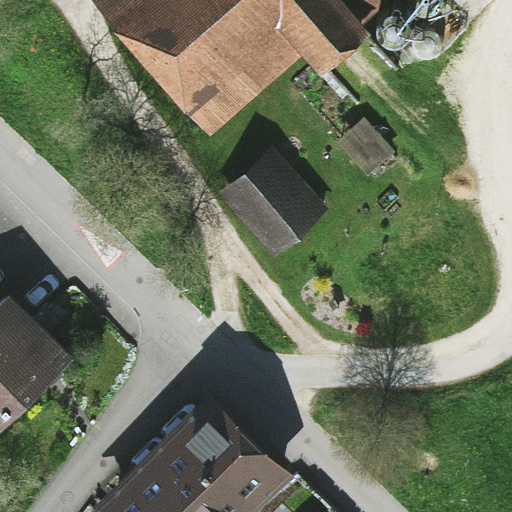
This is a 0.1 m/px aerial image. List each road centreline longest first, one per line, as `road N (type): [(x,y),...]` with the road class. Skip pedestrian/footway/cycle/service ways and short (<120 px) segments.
road 1 (track): [(511,332),(456,359),(325,370),(194,357)]
road 2 (residential): [(0,152),(194,357)]
road 3 (residential): [(194,357),(371,511)]
road 4 (residential): [(64,511),(194,357)]
